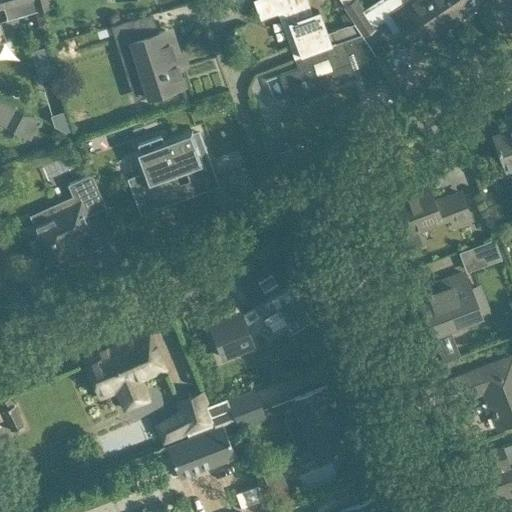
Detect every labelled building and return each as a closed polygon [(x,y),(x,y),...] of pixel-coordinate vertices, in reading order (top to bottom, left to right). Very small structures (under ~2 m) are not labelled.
[(0,0),(0,9),(4,8),(29,0),(0,0)] [(34,0),(29,0),(4,8),(7,19),(38,10),(34,0)] [(46,0),(34,0),(38,10),(49,7),(46,0)] [(354,21),(343,25),(325,32),(318,12),(310,14),(305,0),(255,0),(262,19),(284,11),(295,44),(277,50),(278,52),(305,43),(308,53),(343,40),(361,34),(362,34),(354,21)] [(355,0),(353,2),(345,7),(348,11),(354,21),(362,34),(375,26),(373,24),(382,18),(391,31),(400,25),(414,47),(445,26),(428,1),(427,0),(381,0),(365,11),(364,9),(357,0),(355,0)] [(429,0),(428,1),(445,26),(475,6),(471,0),(429,0)] [(33,20),(22,23),(25,34),(36,31),(33,20)] [(165,30),(131,41),(118,45),(126,70),(139,66),(149,97),(183,86),(165,30)] [(352,53),(356,65),(377,57),(362,34),(361,34),(343,40),(348,55),(352,53)] [(343,40),(308,53),(294,58),(294,59),(297,58),(300,66),(280,73),(281,75),(283,74),(292,101),(315,93),(315,91),(323,88),(324,91),(325,91),(324,88),(356,77),(348,55),(343,40)] [(42,86),(32,96),(36,103),(41,107),(47,107),(51,106),(53,102),(53,98),(52,94),(50,92),(42,86)] [(9,128),(21,133),(31,138),(40,119),(17,109),(9,128)] [(63,111),(50,115),(54,126),(65,132),(69,131),(63,111)] [(221,115),(231,145),(243,141),(233,111),(221,115)] [(496,148),(497,152),(499,152),(506,171),(511,168),(511,131),(511,132),(510,130),(494,136),(498,147),(496,148)] [(128,179),(134,194),(141,213),(172,201),(169,194),(207,180),(201,164),(209,161),(197,132),(164,144),(160,135),(137,144),(147,172),(128,179)] [(278,153),(284,171),(298,166),(292,149),(278,153)] [(37,224),(25,230),(41,266),(78,250),(70,232),(86,224),(83,217),(96,211),(105,207),(91,174),(67,184),(77,206),(62,213),(59,206),(34,217),(37,224)] [(496,189),(483,194),(487,206),(500,201),(496,189)] [(407,194),(387,201),(391,212),(389,213),(390,216),(392,215),(402,240),(405,239),(406,244),(420,239),(416,230),(451,217),(455,227),(471,221),(460,193),(433,203),(428,190),(408,197),(407,194)] [(500,201),(487,206),(486,207),(491,221),(511,213),(511,197),(500,202),(500,201)] [(0,262),(10,258),(0,233),(0,262)] [(494,239),(479,244),(486,264),(501,258),(494,239)] [(242,315),(209,327),(221,360),(253,348),(245,326),(274,308),(288,330),(308,319),(294,295),(299,292),(282,265),(245,288),(256,306),(242,315)] [(432,333),(451,326),(488,312),(481,293),(473,296),(464,273),(444,281),(447,287),(431,293),(430,291),(426,293),(427,295),(419,298),(432,333)] [(83,360),(90,378),(99,398),(114,392),(122,411),(149,400),(141,380),(166,370),(149,331),(83,360)] [(511,358),(511,357),(469,373),(450,380),(458,401),(484,390),(493,411),(491,412),(493,416),(494,415),(499,427),(511,421),(511,358)] [(294,398),(308,434),(289,441),(298,463),(316,456),(316,457),(333,450),(333,452),(336,451),(335,450),(351,444),(347,432),(349,432),(347,428),(345,428),(337,406),(343,404),(335,382),(294,398)] [(207,405),(201,391),(176,401),(181,435),(185,433),(187,437),(232,419),(224,399),(207,405)] [(235,422),(261,412),(253,392),(228,402),(235,422)] [(2,411),(12,431),(23,425),(14,405),(2,411)] [(233,457),(221,426),(165,447),(177,479),(233,457)] [(476,455),(483,472),(509,462),(503,445),(476,455)] [(511,469),(506,472),(487,478),(493,493),(511,485),(511,469)] [(260,484),(236,493),(241,508),(266,499),(260,484)] [(384,511),(379,497),(360,504),(340,511),(384,511)]
